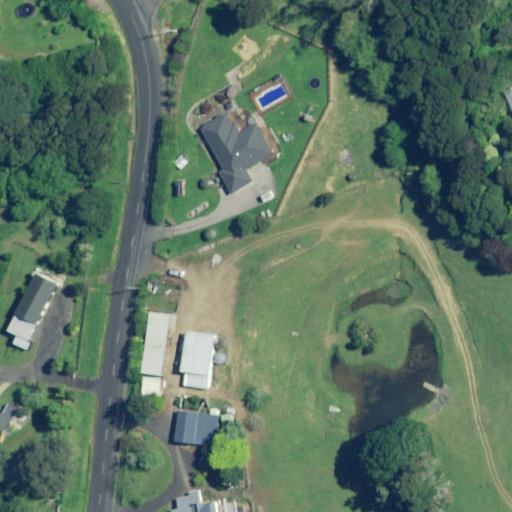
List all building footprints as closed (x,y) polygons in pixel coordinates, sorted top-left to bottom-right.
[(511,85),(502,91),(511,111),(511,85)] [(240,133),(228,113),(201,129),(225,169),(221,172),(235,196),(256,183),(249,170),(276,154),(257,123),(240,133)] [(59,280),(38,270),(9,331),(30,341),(59,280)] [(188,309),(146,308),(146,317),(187,319),(188,309)] [(217,334),(189,331),(183,385),(211,389),(217,334)] [(85,344),(83,333),(69,336),(71,347),(85,344)] [(163,378),(144,377),(143,395),(162,396),(163,378)] [(220,409),(214,408),(213,414),(180,410),(177,442),(216,446),(220,409)] [(235,421),(236,410),(224,409),(224,421),(235,421)] [(0,443),(3,445),(16,420),(0,411),(0,443)] [(202,504),(200,494),(178,498),(180,509),(173,511),(222,511),(220,500),(202,504)]
